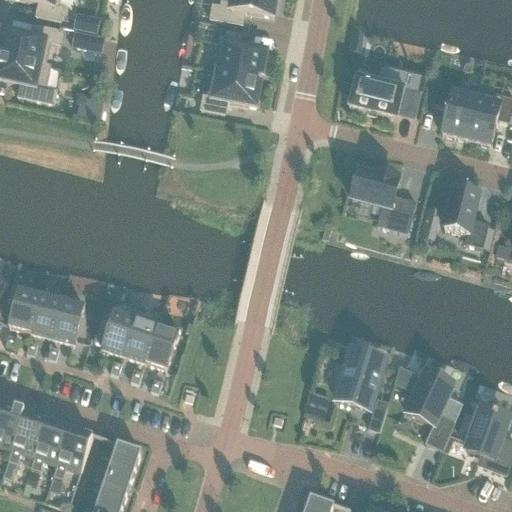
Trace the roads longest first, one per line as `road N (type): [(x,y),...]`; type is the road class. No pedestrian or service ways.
road 1 (unclassified): [(280,209),(226,439)]
road 2 (residential): [(298,123),(511,177)]
road 3 (residential): [(163,445),(0,390)]
road 4 (residential): [(304,460),(466,511)]
road 5 (residential): [(298,123),(322,0)]
